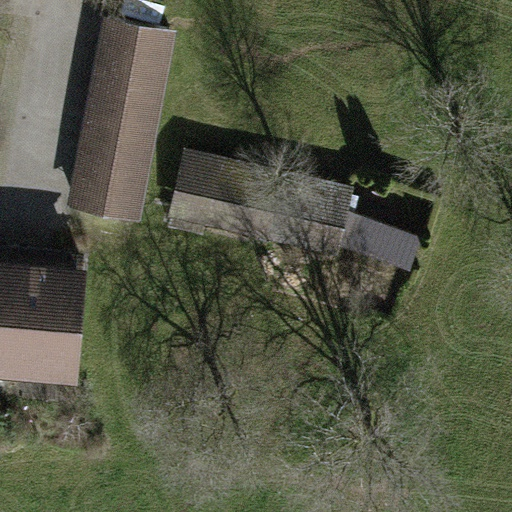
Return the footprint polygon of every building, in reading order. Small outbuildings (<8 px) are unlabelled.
[(175,22),(104,9),(94,64),(165,76),(175,22)] [(165,76),(94,64),(85,115),(157,128),(165,76)] [(157,128),(85,115),(78,158),(149,170),(157,128)] [(351,183),(185,144),(170,209),(336,248),(338,239),(346,203),(351,183)] [(78,158),(70,202),(141,214),(149,170),(78,158)] [(421,231),(346,203),(338,239),(411,263),(421,231)] [(0,365),(19,367),(26,253),(0,251),(0,365)] [(86,257),(26,253),(19,367),(78,371),(86,257)]
